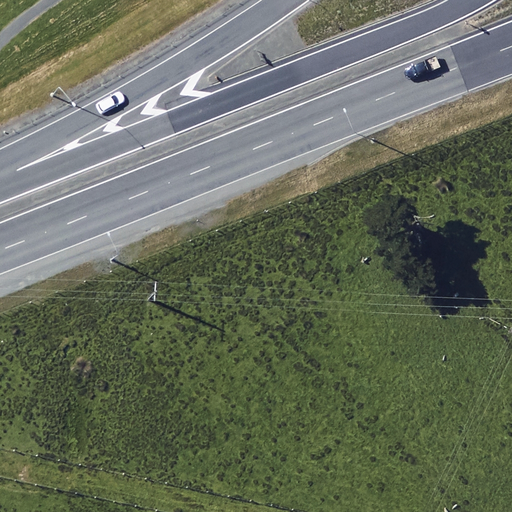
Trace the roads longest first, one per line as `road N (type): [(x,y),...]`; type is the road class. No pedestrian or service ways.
road 1 (trunk): [(511,46),(0,248)]
road 2 (trunk): [(0,202),(467,0)]
road 3 (trunk): [(0,163),(139,95),(286,0)]
road 4 (track): [(226,511),(0,463)]
